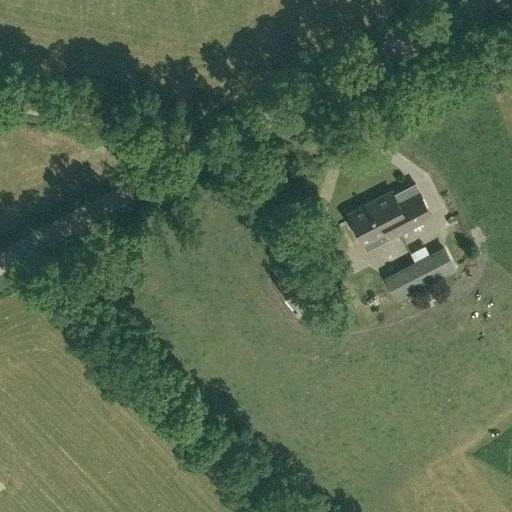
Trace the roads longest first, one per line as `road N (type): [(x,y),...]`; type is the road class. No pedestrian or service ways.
road 1 (unclassified): [(0,265),(488,0)]
road 2 (track): [(222,143),(0,101)]
